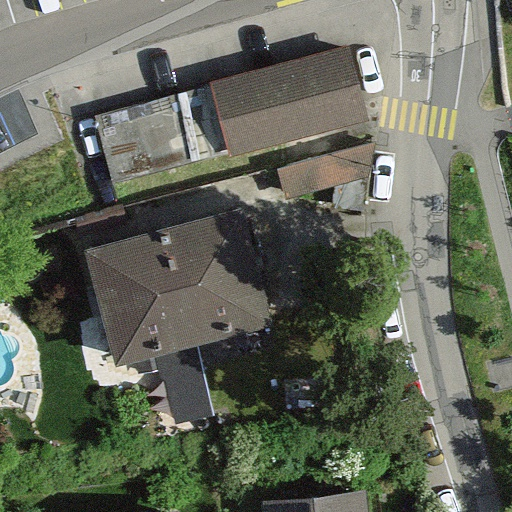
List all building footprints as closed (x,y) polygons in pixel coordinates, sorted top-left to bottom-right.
[(226,151),(361,114),(342,42),(206,80),(226,151)] [(120,168),(208,147),(193,84),(104,105),(120,168)] [(286,157),(293,187),(381,167),(374,137),(286,157)] [(106,351),(254,312),(223,196),(75,235),(106,351)] [(167,344),(181,414),(220,406),(206,337),(167,344)] [(258,511),(357,511),(355,481),(257,488),(258,511)] [(64,511),(164,511),(163,500),(64,511)]
